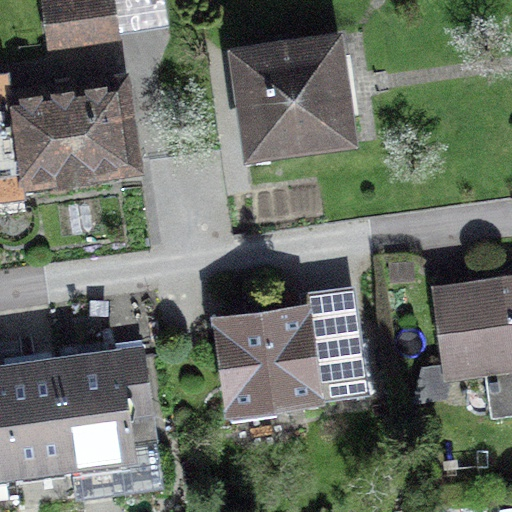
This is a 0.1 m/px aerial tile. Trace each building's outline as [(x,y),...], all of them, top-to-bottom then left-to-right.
[(48,0),(54,41),(112,34),(106,0),(48,0)] [(344,133),(341,113),(351,112),(344,61),(334,63),(331,43),(242,56),(254,145),(344,133)] [(0,196),(23,193),(20,178),(131,162),(120,83),(9,98),(6,73),(0,73),(0,196)] [(511,412),(511,283),(475,288),(475,284),(437,289),(448,371),(485,366),(492,415),(511,412)] [(318,403),(317,397),(366,390),(359,340),(312,347),(306,304),(282,307),(281,296),(255,300),(256,311),(216,317),(230,419),(318,403)] [(151,409),(143,349),(56,360),(70,462),(128,454),(122,412),(151,409)] [(0,367),(0,371),(13,470),(70,462),(56,360),(0,367)] [(0,471),(13,470),(0,371),(0,471)]
